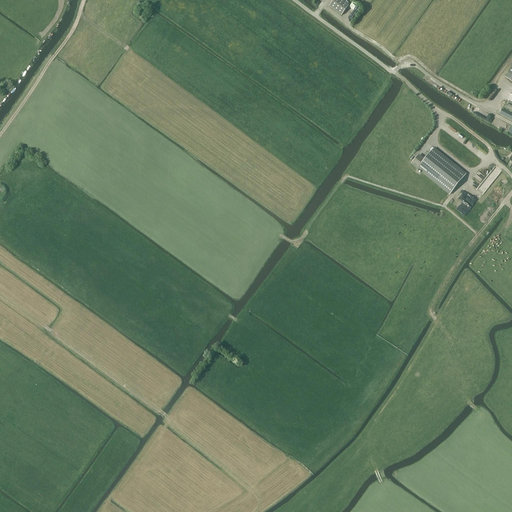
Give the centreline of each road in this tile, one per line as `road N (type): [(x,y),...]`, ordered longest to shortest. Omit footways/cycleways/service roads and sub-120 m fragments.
road 1 (track): [(251,511),(257,490),(0,295)]
road 2 (track): [(466,368),(430,307),(505,201)]
road 3 (track): [(297,244),(410,85)]
road 4 (track): [(346,175),(444,205),(478,236)]
road 5 (unclassified): [(410,85),(294,0)]
